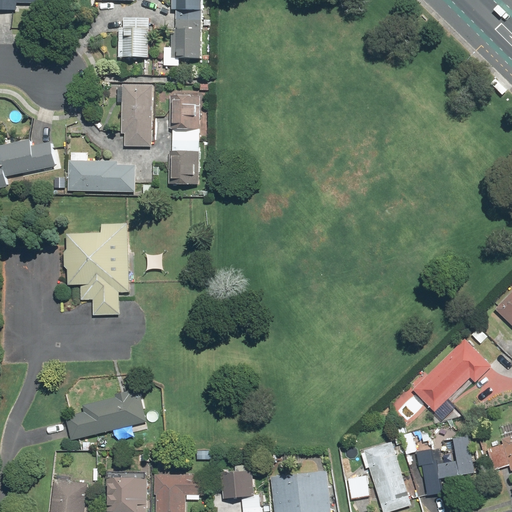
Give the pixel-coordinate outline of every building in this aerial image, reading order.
[(0,0),(0,9),(20,10),(20,2),(58,2),(58,0),(0,0)] [(176,0),(176,11),(207,11),(206,0),(176,0)] [(174,14),(173,57),(206,57),(206,14),(174,14)] [(153,16),(123,16),(123,59),(153,59),(153,16)] [(126,83),(125,147),(156,147),(157,84),(126,83)] [(205,94),(179,94),(178,180),(205,180),(205,94)] [(4,160),(0,160),(0,186),(16,183),(15,174),(60,167),(55,136),(2,145),(4,160)] [(71,159),(71,185),(140,186),(141,160),(71,159)] [(135,226),(77,225),(76,284),(87,284),(87,296),(105,296),(105,312),(125,312),(126,285),(135,285),(135,226)] [(511,293),(498,308),(511,322),(511,293)] [(479,327),(470,335),(479,346),(488,338),(479,327)] [(469,338),(415,388),(438,412),(492,362),(469,338)] [(88,409),(69,414),(75,439),(151,421),(143,391),(87,404),(88,409)] [(444,427),(422,435),(424,441),(428,439),(431,447),(449,441),(444,427)] [(411,431),(400,434),(405,453),(416,450),(411,431)] [(485,482),(474,433),(451,438),(452,444),(416,452),(425,495),(485,482)] [(511,470),(511,435),(505,437),(506,442),(489,448),(498,475),(511,470)] [(397,438),(367,447),(386,511),(391,511),(417,505),(397,438)] [(273,474),(276,511),(336,511),(332,469),(273,474)] [(158,472),(159,511),(190,511),(190,498),(211,497),(210,471),(158,472)] [(256,472),(223,475),(226,501),(243,500),(243,508),(259,506),(256,472)] [(371,473),(350,476),(354,499),(375,495),(371,473)] [(57,474),(54,511),(90,511),(94,477),(57,474)] [(118,474),(116,511),(150,511),(151,474),(118,474)]
